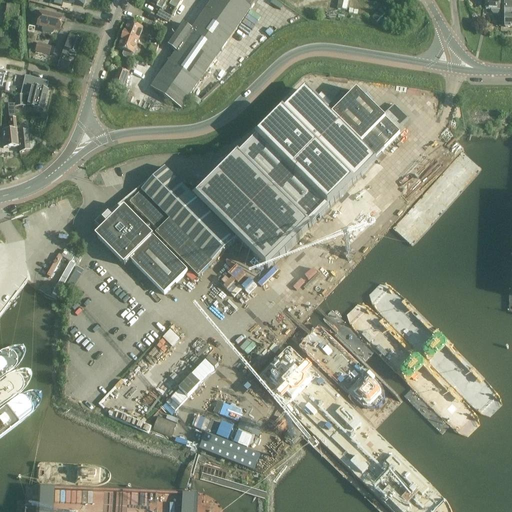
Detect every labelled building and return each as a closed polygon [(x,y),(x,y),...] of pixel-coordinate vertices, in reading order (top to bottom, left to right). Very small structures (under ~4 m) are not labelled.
[(168,0),(142,0),(143,0),(162,11),(168,0)] [(176,53),(151,88),(181,109),(251,9),(247,6),(238,0),(213,0),(192,31),(184,25),(169,48),(176,53)] [(500,0),(487,0),(486,0),(486,10),(499,11),(500,0)] [(6,5),(4,17),(17,19),(19,7),(6,5)] [(40,12),(37,26),(42,27),(41,30),(42,32),(51,34),(53,33),(53,30),(59,31),(62,17),(61,17),(40,12)] [(172,18),(160,12),(157,17),(169,24),(172,18)] [(128,24),(123,36),(144,45),(151,47),(157,50),(159,45),(153,43),(153,42),(140,37),(143,30),(128,24)] [(144,45),(123,36),(118,49),(124,51),(123,55),(124,58),(129,60),(132,59),(133,55),(134,55),(137,45),(143,47),(144,45)] [(64,50),(63,55),(67,57),(69,52),(76,55),(76,54),(81,41),(69,37),(64,50)] [(51,49),(37,45),(35,53),(48,56),(51,49)] [(118,70),(113,85),(123,89),(129,74),(118,70)] [(25,78),(21,96),(29,98),(27,107),(33,109),(42,111),(47,92),(45,91),(47,83),(33,80),(25,78)] [(376,160),(400,135),(383,118),(356,92),(332,117),(376,160)] [(342,93),(336,98),(341,103),(347,97),(342,93)] [(24,97),(14,97),(14,105),(15,108),(25,108),(24,97)] [(10,132),(2,133),(3,149),(17,148),(16,131),(15,108),(14,105),(7,105),(10,132)] [(29,151),(27,127),(16,128),(19,154),(29,151)] [(259,139),(197,201),(266,269),(328,207),(259,139)] [(106,214),(95,226),(101,232),(96,238),(124,267),(130,262),(164,296),(188,273),(165,249),(167,247),(199,277),(236,240),(197,201),(185,190),(185,189),(165,169),(130,203),(159,232),(156,235),(163,242),(160,245),(125,209),(121,205),(108,216),(106,214)] [(70,263),(52,294),(57,297),(75,266),(71,263),(70,263)] [(159,417),(153,432),(171,439),(176,424),(159,417)] [(202,435),(197,449),(252,471),(258,457),(202,435)]
